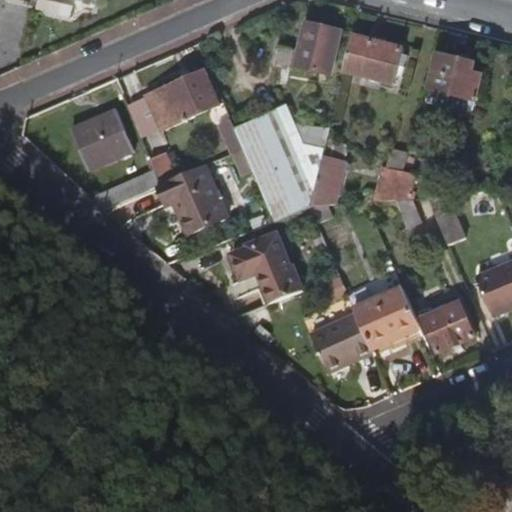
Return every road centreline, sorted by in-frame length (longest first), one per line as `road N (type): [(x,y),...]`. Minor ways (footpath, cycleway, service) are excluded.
road 1 (residential): [(0,140),(345,451)]
road 2 (residential): [(0,95),(242,0)]
road 3 (residential): [(511,378),(345,451)]
